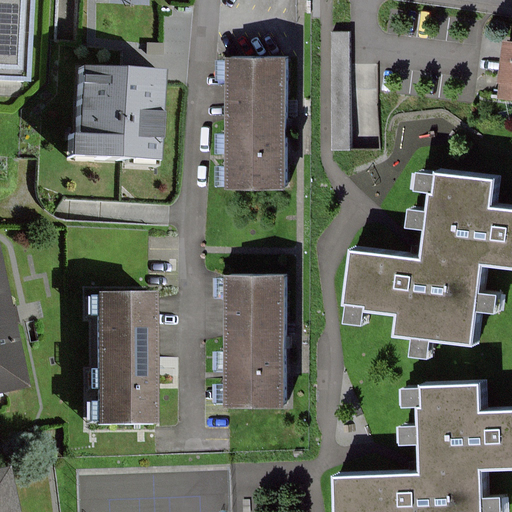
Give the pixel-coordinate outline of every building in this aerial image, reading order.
[(0,0),(0,83),(22,84),(24,0),(0,0)] [(351,32),(332,32),(332,149),(351,149),(351,32)] [(511,43),(508,43),(502,96),(511,97),(511,43)] [(289,60),(233,60),(231,191),(288,191),(289,118),(289,60)] [(131,72),(78,70),(75,137),(67,137),(66,160),(156,164),(160,74),(131,72)] [(511,205),(496,204),(499,176),(441,170),(441,172),(422,170),(420,189),(435,190),(433,208),(414,206),(412,225),(430,227),(428,250),(427,256),(356,248),(350,303),(352,303),(350,321),(369,323),(370,308),(403,312),(400,334),(417,336),(416,353),(434,355),(436,338),(478,343),(482,309),(501,311),(503,293),(484,291),(487,263),(511,265),(511,205)] [(290,276),(232,275),(231,408),(289,408),(290,337),(290,276)] [(0,298),(0,389),(19,385),(7,327),(11,326),(9,317),(7,309),(2,310),(0,298)] [(152,301),(98,300),(98,430),(151,430),(151,359),(152,301)] [(511,407),(486,408),(486,381),(426,383),(426,386),(408,386),(408,405),(423,404),(424,423),(405,424),(406,443),(424,442),(425,464),(425,470),(341,473),(341,511),(507,511),(507,495),(488,496),(487,468),(511,467),(511,407)] [(0,511),(9,511),(2,477),(0,477),(0,511)]
